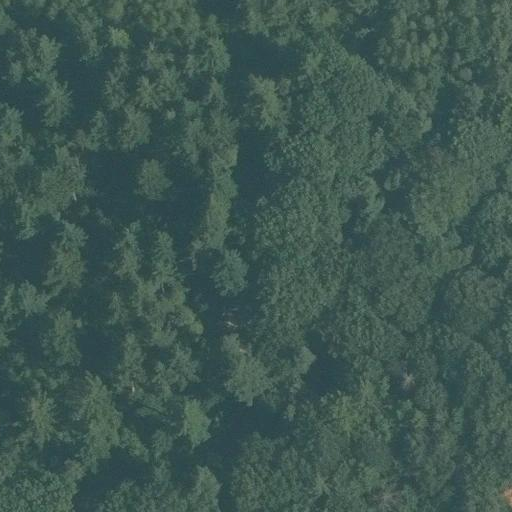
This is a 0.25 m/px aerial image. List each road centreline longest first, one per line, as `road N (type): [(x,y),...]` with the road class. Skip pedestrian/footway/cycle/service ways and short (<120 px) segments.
road 1 (track): [(0,36),(349,82)]
road 2 (track): [(323,220),(266,511)]
road 3 (track): [(345,101),(511,128)]
road 4 (track): [(323,220),(349,82)]
